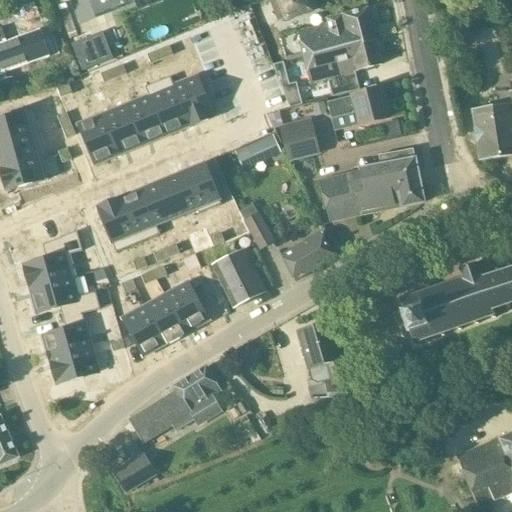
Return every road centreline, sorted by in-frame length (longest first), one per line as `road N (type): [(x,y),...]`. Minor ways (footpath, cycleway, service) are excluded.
road 1 (tertiary): [(52,477),(160,374),(418,234),(460,195)]
road 2 (residential): [(250,124),(0,235)]
road 3 (residential): [(460,195),(417,0)]
road 4 (residential): [(52,477),(0,292)]
